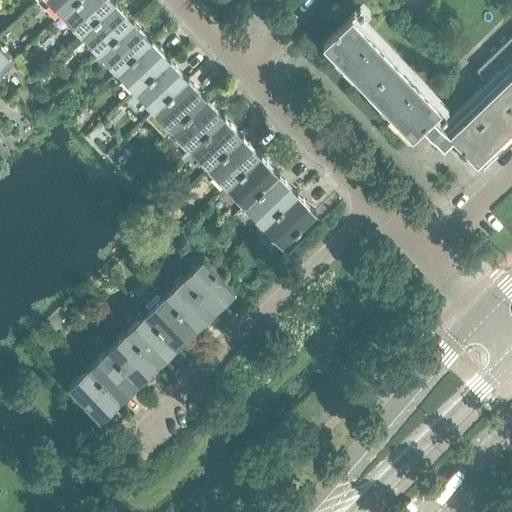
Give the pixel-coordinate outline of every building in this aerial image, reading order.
[(75,0),(53,0),(64,11),(75,0)] [(112,0),(75,0),(64,11),(82,30),(113,1),(112,0)] [(113,1),(82,30),(100,49),(131,20),(113,1)] [(422,124),(433,113),(440,106),(351,13),(322,41),(411,134),(422,124)] [(149,39),(131,20),(100,49),(118,69),(149,39)] [(442,123),(433,113),(422,124),(442,146),(452,136),(476,161),(511,126),(511,34),(477,68),(488,80),(442,123)] [(149,39),(118,69),(137,88),(167,58),(149,39)] [(0,60),(9,52),(0,42),(0,60)] [(167,58),(137,88),(155,107),(186,77),(167,58)] [(204,96),(186,77),(155,107),(173,126),(204,96)] [(222,115),(204,96),(173,126),(191,145),(222,115)] [(222,115),(191,145),(209,164),(240,134),(222,115)] [(258,153),(240,134),(209,164),(228,183),(258,153)] [(258,153),(228,183),(246,202),(277,172),(258,153)] [(277,172),(246,202),(264,221),(295,192),(277,172)] [(313,211),(295,192),(264,221),(283,241),(313,211)] [(184,275),(214,306),(234,288),(203,256),(184,275)] [(165,293),(195,324),(214,306),(184,275),(165,293)] [(195,324),(165,293),(146,311),(176,343),(195,324)] [(126,329),(157,361),(176,343),(146,311),(126,329)] [(107,347),(138,379),(157,361),(126,329),(107,347)] [(88,365),(118,397),(138,379),(107,347),(88,365)] [(118,397),(88,365),(69,384),(99,416),(118,397)]
